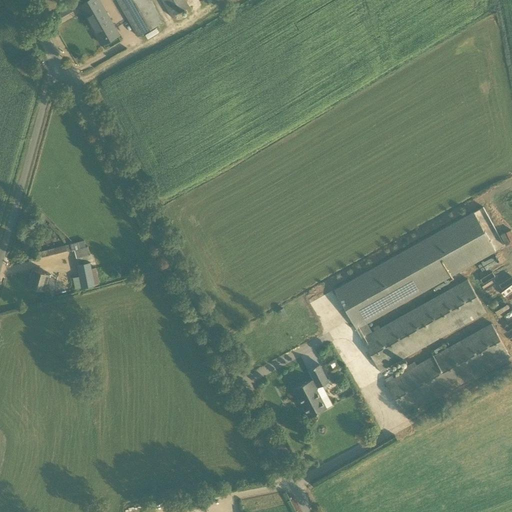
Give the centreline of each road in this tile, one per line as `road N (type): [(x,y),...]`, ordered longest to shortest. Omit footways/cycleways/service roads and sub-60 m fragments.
road 1 (unclassified): [(305,511),(57,63)]
road 2 (unclassified): [(57,63),(0,263)]
road 3 (track): [(228,0),(71,85)]
